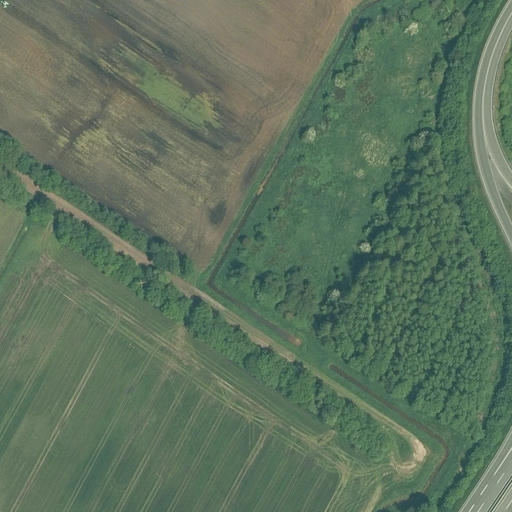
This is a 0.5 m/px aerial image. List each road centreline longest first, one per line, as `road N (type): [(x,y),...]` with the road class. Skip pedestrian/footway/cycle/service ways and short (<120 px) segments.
road 1 (track): [(0,165),(401,435)]
road 2 (motorway): [(511,7),(490,49),(477,113),(480,162),(511,239)]
road 3 (motorway): [(511,184),(493,158),(485,104),(511,22)]
